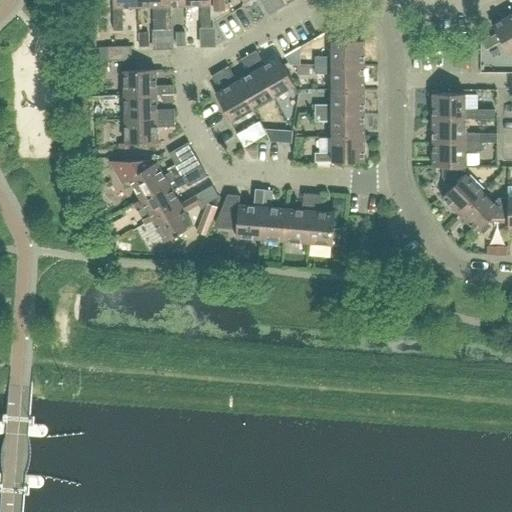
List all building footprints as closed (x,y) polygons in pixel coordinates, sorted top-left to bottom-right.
[(138,8),(138,0),(113,0),(114,31),(124,31),(123,8),(138,8)] [(162,0),(138,0),(138,8),(153,7),(154,30),(163,30),(162,0)] [(186,0),(162,0),(163,30),(172,30),(171,7),(186,6),(186,0)] [(186,0),(186,6),(201,6),(202,29),(211,28),(210,0),(186,0)] [(277,10),(270,0),(242,0),(244,3),(248,0),(260,0),(269,15),(277,10)] [(270,0),(277,10),(284,6),(281,0),(270,0)] [(511,51),(511,13),(492,26),(496,33),(482,42),(486,50),(501,41),(508,53),(511,51)] [(175,31),(176,45),(185,45),(185,30),(175,31)] [(315,66),(365,66),(365,41),(332,41),(332,57),(302,57),(302,65),(302,66),(310,66),(315,66)] [(132,46),(108,47),(108,61),(132,60),(132,46)] [(257,51),(249,55),(274,98),(295,86),(279,58),(265,65),(257,51)] [(253,110),(274,98),(249,55),(242,59),(250,74),(238,82),(237,82),(253,110)] [(302,66),(302,65),(297,65),(297,74),(310,74),(310,66),(302,66)] [(365,66),(315,66),(315,74),(332,74),(332,90),(365,90),(365,66)] [(232,122),(253,110),(237,82),(238,82),(229,67),(212,77),(215,83),(221,85),(224,89),(216,94),(232,122)] [(156,70),(138,71),(124,71),(125,95),(157,95),(174,95),(174,85),(157,86),(156,70)] [(365,90),(332,90),(332,105),(315,105),(315,114),(365,114),(365,90)] [(432,93),(432,118),(465,118),(465,119),(494,119),(494,109),(465,109),(465,93),(432,93)] [(157,95),(125,95),(125,119),(175,118),(174,109),(157,110),(157,95)] [(365,114),(315,114),(315,122),(332,122),(332,138),(365,138),(365,114)] [(175,118),(125,119),(126,144),(158,143),(158,128),(175,127),(175,118)] [(432,118),(432,142),(482,142),(482,133),(465,133),(465,119),(465,118),(432,118)] [(254,124),(259,142),(270,139),(265,121),(254,124)] [(365,138),(332,138),(332,153),(315,153),(315,162),(365,162),(365,138)] [(432,167),(441,167),(465,167),(465,151),(482,151),(482,142),(432,142),(432,167)] [(168,170),(170,173),(165,176),(157,162),(153,164),(152,161),(110,161),(122,183),(129,179),(141,200),(201,165),(195,154),(168,170)] [(181,205),(181,204),(174,191),(187,184),(188,187),(208,176),(201,165),(141,200),(134,204),(146,224),(153,220),(153,221),(181,205)] [(442,197),(459,215),(482,192),(465,174),(465,167),(441,167),(441,177),(452,188),(442,197)] [(254,206),(240,205),(241,196),(228,195),(216,224),(237,225),(236,237),(261,239),(265,190),(256,189),(254,206)] [(273,191),(265,190),(261,239),(285,241),(287,209),(272,208),(273,191)] [(493,203),(482,192),(459,215),(477,232),(488,221),(508,221),(508,198),(498,198),(493,203)] [(285,241),(309,243),(313,194),(304,193),(302,210),(287,209),(285,241)] [(321,195),(313,194),(309,243),(333,245),(345,246),(346,229),(334,228),(336,213),(320,212),(321,195)] [(180,236),(179,234),(193,226),(185,212),(200,204),(196,196),(181,204),(181,205),(153,221),(165,242),(175,236),(176,238),(180,236)] [(43,425),(5,422),(0,421),(0,434),(41,438),(44,437),(47,435),(48,432),(47,427),(43,425)] [(40,476),(2,474),(0,473),(0,486),(38,489),(41,488),(44,486),(45,483),(44,479),(40,476)]
